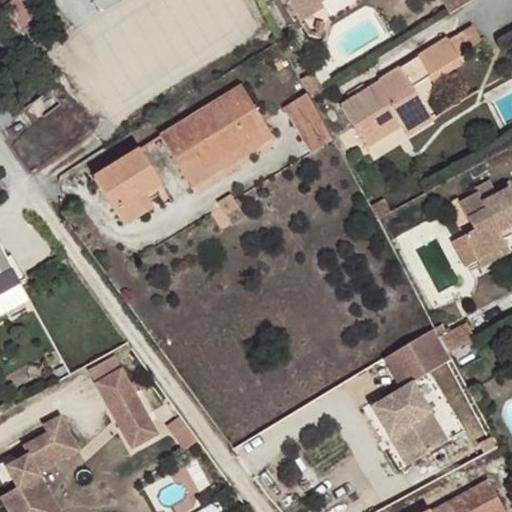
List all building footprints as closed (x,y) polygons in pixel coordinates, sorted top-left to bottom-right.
[(28,20),(13,0),(8,0),(2,5),(18,27),(28,20)] [(272,0),(288,26),(312,11),(310,7),(320,0),(272,0)] [(451,0),(426,0),(439,20),(457,9),(451,0)] [(0,26),(7,35),(18,27),(2,5),(0,6),(0,26)] [(473,23),(448,39),(457,54),(482,39),(473,23)] [(366,147),(402,125),(400,122),(425,106),(412,87),(460,58),(457,54),(448,39),(447,37),(378,79),(380,83),(341,106),(366,147)] [(308,94),(311,100),(324,91),(312,73),(300,80),(308,94)] [(158,137),(166,149),(247,95),(241,85),(158,137)] [(311,100),(308,94),(284,106),(310,153),(333,140),(311,100)] [(247,95),(166,149),(178,168),(193,159),(203,172),(249,143),(253,149),(274,136),(247,95)] [(400,122),(402,125),(408,136),(434,120),(425,106),(400,122)] [(4,108),(0,110),(0,129),(1,132),(14,122),(4,108)] [(193,159),(178,168),(191,189),(253,149),(249,143),(203,172),(193,159)] [(160,184),(158,180),(138,150),(92,179),(114,214),(144,194),(160,184)] [(473,234),(462,240),(476,264),(504,248),(501,244),(498,238),(511,230),(511,199),(511,200),(506,189),(481,205),(476,196),(457,206),(473,234)] [(144,194),(114,214),(123,227),(154,208),(144,194)] [(232,195),(218,204),(226,216),(239,207),(232,195)] [(511,237),(511,230),(498,238),(501,244),(511,237)] [(504,248),(476,264),(480,272),(508,256),(504,248)] [(0,253),(0,298),(19,288),(0,253)] [(465,327),(441,340),(447,351),(471,338),(465,327)] [(441,340),(435,330),(384,361),(403,391),(374,409),(392,438),(398,435),(416,463),(450,441),(414,384),(452,360),(447,351),(441,340)] [(88,394),(118,444),(123,442),(108,417),(129,404),(114,378),(88,394)] [(118,444),(127,458),(152,443),(129,404),(108,417),(123,442),(118,444)] [(55,428),(39,436),(44,445),(48,452),(63,443),(55,428)] [(398,435),(392,438),(409,467),(416,463),(398,435)] [(44,445),(19,460),(24,468),(13,474),(11,475),(7,489),(8,491),(13,501),(0,507),(0,511),(35,511),(45,507),(34,486),(74,463),(63,443),(48,452),(44,445)] [(10,468),(0,473),(0,489),(2,494),(8,491),(7,489),(11,475),(13,474),(10,468)] [(503,511),(488,480),(425,511),(503,511)]
